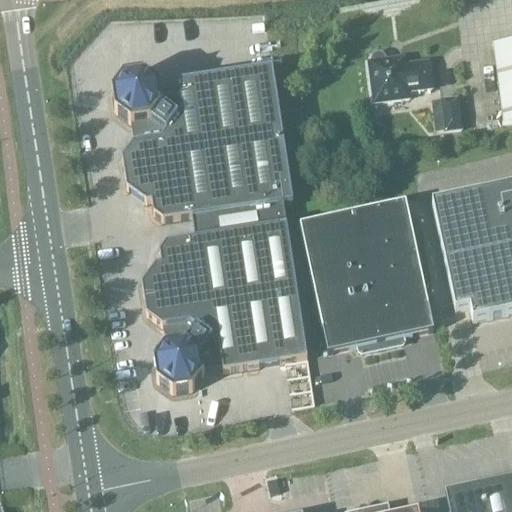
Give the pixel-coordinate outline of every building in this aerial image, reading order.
[(503,129),(502,129),(502,130),(511,128),(511,47),(501,49),(500,48),(492,49),(492,50),(493,50),(503,129)] [(404,61),(386,63),(386,60),(383,57),(380,56),(375,57),(372,59),(371,63),(371,65),(368,66),(373,107),(411,102),(410,96),(432,94),(428,65),(405,68),(404,61)] [(163,227),(191,223),(283,209),(293,207),(272,73),(235,78),(235,80),(215,83),(215,81),(178,87),(179,93),(161,96),(160,90),(143,79),(124,82),(112,98),(115,118),(131,129),(138,128),(142,147),(134,148),(122,164),(127,195),(146,209),(152,208),(153,220),(163,227)] [(444,136),(461,133),(457,103),(440,105),(444,136)] [(511,191),(432,209),(455,317),(470,314),(473,327),(511,318),(511,191)] [(405,207),(352,218),(382,356),(402,351),(404,348),(403,342),(433,336),(405,207)] [(283,209),(191,223),(194,245),(166,249),(159,258),(161,270),(156,271),(142,291),(146,321),(162,333),(170,333),(173,350),(165,352),(153,368),(156,387),(173,399),(192,396),(204,380),(203,375),(222,372),(223,378),(307,365),(283,209)] [(382,356),(352,218),(300,229),(328,358),(355,352),(356,358),(360,360),(382,356)] [(445,497),(448,511),(509,511),(504,484),(445,497)]
